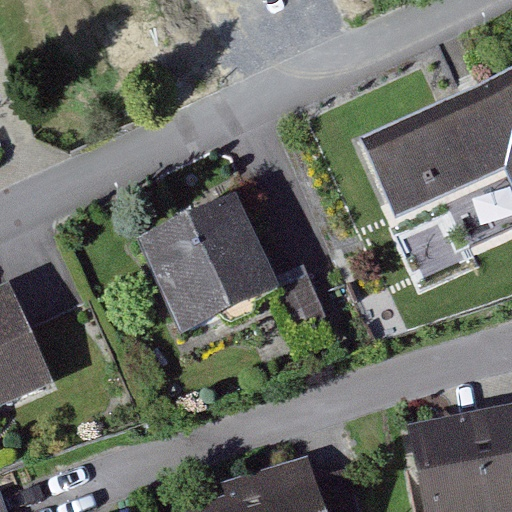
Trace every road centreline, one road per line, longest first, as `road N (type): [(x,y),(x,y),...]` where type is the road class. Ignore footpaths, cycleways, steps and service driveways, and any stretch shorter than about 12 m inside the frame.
road 1 (residential): [(499,0),(0,224)]
road 2 (residential): [(511,355),(76,490)]
